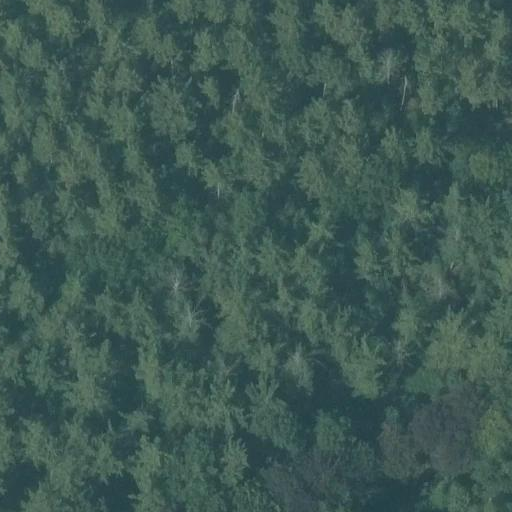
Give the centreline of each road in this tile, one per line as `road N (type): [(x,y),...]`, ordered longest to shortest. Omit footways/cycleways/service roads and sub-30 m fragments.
road 1 (track): [(0,285),(511,167)]
road 2 (track): [(289,511),(511,419)]
